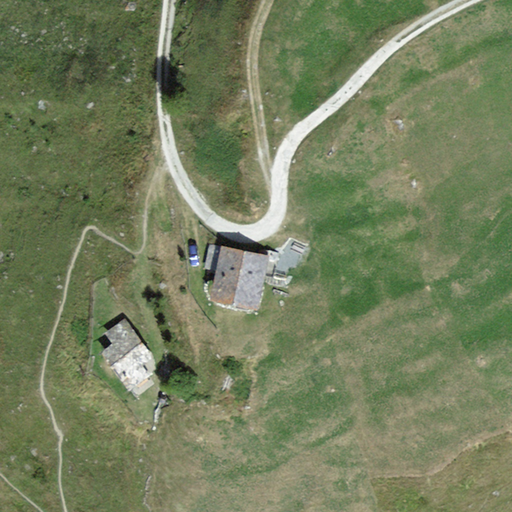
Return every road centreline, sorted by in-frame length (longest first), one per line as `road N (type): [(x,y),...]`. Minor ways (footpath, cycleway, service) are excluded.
road 1 (track): [(275,189),(282,150),(308,119),(392,44),(472,0)]
road 2 (track): [(275,189),(260,150),(250,64),(265,0)]
road 3 (track): [(167,151),(203,211),(229,231),(253,234),(271,222),(275,189)]
road 4 (track): [(173,0),(167,151)]
